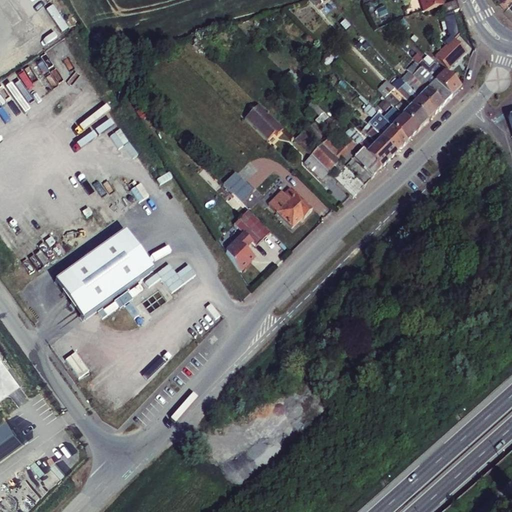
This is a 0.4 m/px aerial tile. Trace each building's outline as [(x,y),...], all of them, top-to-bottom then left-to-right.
[(416,0),(421,13),(433,9),(440,7),(437,0),(416,0)] [(511,4),(509,2),(503,8),(511,17),(511,4)] [(448,4),(433,9),(436,17),(450,12),(448,4)] [(443,47),(433,57),(444,69),(461,53),(445,37),(439,43),(443,47)] [(406,85),(416,95),(432,112),(446,97),(421,72),(411,62),(403,69),(422,89),(418,92),(407,82),(405,84),(406,85)] [(453,85),(441,73),(435,78),(428,71),(426,73),(423,70),(421,72),(446,97),(455,89),(453,85)] [(424,120),(408,104),(403,108),(387,92),(391,87),(384,79),(374,90),(391,107),(414,130),(424,120)] [(432,112),(416,95),(406,85),(397,93),(408,104),(424,120),(432,112)] [(241,118),(263,139),(271,131),(273,133),(280,127),(255,103),(241,118)] [(403,141),(380,118),(366,104),(361,109),(381,128),(375,134),(393,151),(403,141)] [(414,130),(391,107),(380,118),(403,141),(414,130)] [(377,168),(393,151),(375,134),(365,124),(360,129),(373,142),(366,148),(356,139),(358,137),(349,128),(343,135),(355,146),(357,148),(377,168)] [(307,154),(323,171),(348,196),(377,168),(357,148),(350,155),(348,154),(355,146),(343,135),(340,131),(331,142),(324,136),(322,137),(320,135),(318,137),(320,139),(307,154)] [(298,150),(301,148),(292,139),(290,141),(298,150)] [(317,177),(323,171),(307,154),(300,161),(317,177)] [(213,179),(224,167),(218,162),(207,174),(213,179)] [(242,185),(224,167),(213,179),(241,206),(246,201),(236,191),(242,185)] [(278,193),(265,206),(286,226),(296,216),(299,218),(307,209),(288,190),(281,197),(278,193)] [(249,243),(263,229),(244,212),(231,226),(244,238),(249,243)] [(151,264),(123,225),(53,274),(80,313),(151,264)] [(237,231),(217,252),(229,271),(246,254),(237,245),(244,238),(237,231)] [(157,275),(171,295),(183,286),(169,266),(157,275)] [(118,309),(119,311),(133,301),(131,299),(143,291),(139,286),(128,294),(127,293),(114,303),(114,304),(103,312),(102,311),(97,314),(102,320),(118,309)] [(34,318),(43,311),(36,300),(26,306),(34,318)] [(125,308),(134,320),(139,317),(130,305),(125,308)] [(65,361),(79,380),(89,373),(75,354),(65,361)] [(0,425),(0,459),(24,442),(8,420),(0,425)]
